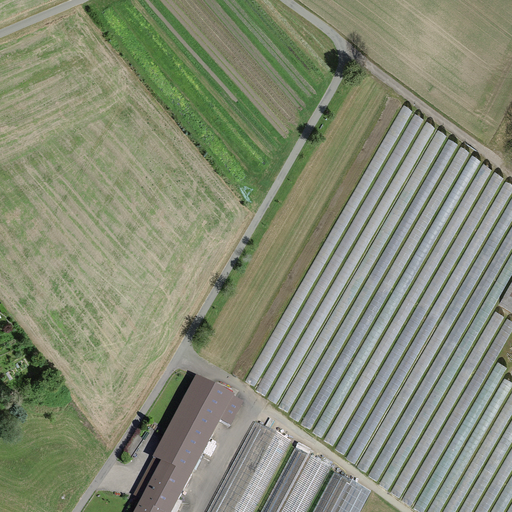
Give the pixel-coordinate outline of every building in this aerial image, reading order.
[(511,282),(499,305),(511,312),(511,282)] [(173,511),(221,421),(231,426),(243,402),(234,398),(235,396),(197,376),(135,494),(142,498),(134,511),(173,511)] [(145,439),(136,433),(123,453),(131,459),(145,439)] [(262,511),(305,511),(328,459),(292,444),(262,511)] [(326,469),(306,511),(351,511),(363,485),(326,469)]
